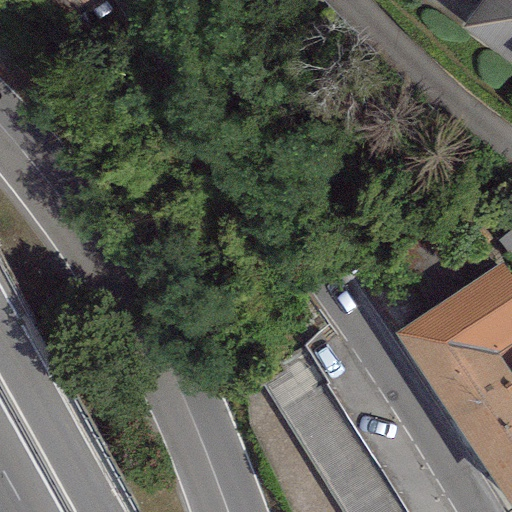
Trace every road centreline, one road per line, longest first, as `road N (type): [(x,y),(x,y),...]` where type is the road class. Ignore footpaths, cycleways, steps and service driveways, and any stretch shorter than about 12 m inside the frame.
road 1 (unclassified): [(136,0),(473,511)]
road 2 (tertiary): [(0,129),(139,316),(224,511)]
road 3 (residential): [(334,0),(368,39),(511,154)]
road 4 (motorway): [(96,511),(0,333)]
